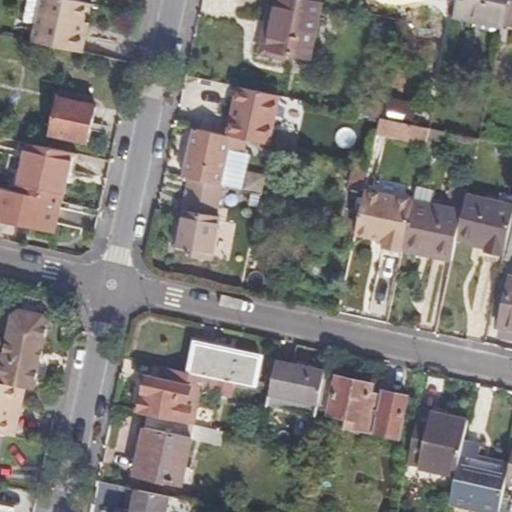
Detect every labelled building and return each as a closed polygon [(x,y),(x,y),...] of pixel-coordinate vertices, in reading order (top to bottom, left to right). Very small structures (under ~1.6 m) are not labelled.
[(37,0),(28,45),(77,56),(78,48),(81,37),(76,36),(78,25),(83,6),(82,5),(57,0),(37,0)] [(316,3),(302,0),(272,0),(270,12),(261,10),(257,32),(252,57),(281,63),(283,54),(305,58),(316,3)] [(452,0),(448,17),(497,28),(498,23),(502,0),(452,0)] [(511,0),(502,0),(498,23),(511,25),(511,0)] [(234,86),(224,136),(239,139),(259,143),(269,93),(234,86)] [(59,97),(51,132),(88,141),(93,118),(96,105),(59,97)] [(408,125),(412,108),(383,101),(379,119),(408,125)] [(375,118),(378,107),(364,104),(361,115),(375,118)] [(420,145),(422,138),(424,129),(408,125),(379,119),(375,118),(372,134),(420,145)] [(183,153),(178,178),(185,180),(215,185),(223,146),(237,149),(239,139),(224,136),(188,128),(183,153)] [(422,138),(471,149),(473,140),(424,129),(422,138)] [(69,174),(73,153),(29,144),(20,184),(65,193),(69,174)] [(346,189),(360,192),(365,169),(351,166),(346,189)] [(233,202),(235,190),(215,185),(185,180),(180,207),(174,235),(167,233),(165,242),(172,244),(170,256),(195,261),(209,197),(233,202)] [(0,217),(54,228),(60,199),(0,185),(0,217)] [(447,262),(451,242),(462,195),(463,190),(445,186),(441,207),(427,204),(409,200),(408,203),(397,251),(419,256),(447,262)] [(427,204),(429,194),(411,190),(409,200),(427,204)] [(397,254),(397,251),(408,203),(360,192),(350,236),(368,241),(379,243),(378,250),(397,254)] [(481,254),(499,258),(510,206),(462,195),(451,242),(466,245),(482,249),(481,254)] [(376,256),(395,260),(397,254),(378,250),(376,256)] [(313,254),(305,293),(311,294),(319,296),(327,257),(313,254)] [(511,343),(511,297),(500,295),(492,330),(495,330),(493,339),(511,343)] [(42,353),(49,320),(43,312),(19,307),(12,312),(0,364),(0,379),(35,388),(42,353)] [(228,384),(250,389),(255,365),(221,358),(193,351),(188,375),(228,384)] [(297,370),(271,364),(264,393),(261,408),(310,419),(311,413),(319,378),(320,375),(297,370)] [(188,375),(150,367),(148,379),(132,375),(128,392),(124,412),(144,416),(189,426),(196,394),(224,400),(228,384),(188,375)] [(331,377),(331,381),(368,389),(369,386),(331,377)] [(331,381),(319,378),(311,413),(322,416),(321,419),(341,423),(340,429),(392,441),(402,400),(391,398),(380,395),(379,398),(367,395),(368,389),(331,381)] [(18,388),(0,383),(0,435),(12,438),(14,429),(16,422),(11,421),(18,388)] [(16,422),(19,389),(18,388),(11,421),(16,422)] [(429,410),(417,407),(404,465),(416,468),(415,474),(451,481),(459,445),(465,417),(457,415),(450,414),(449,421),(427,417),(429,410)] [(450,414),(429,410),(427,417),(449,421),(450,414)] [(189,426),(144,416),(131,476),(176,486),(186,442),(214,449),(218,433),(189,426)] [(459,445),(451,481),(446,507),(468,511),(495,511),(501,484),(505,467),(497,466),(484,463),(483,468),(471,466),(475,448),(459,445)] [(511,445),(510,445),(505,467),(501,484),(511,485),(511,445)] [(159,511),(162,499),(128,492),(123,511),(159,511)]
